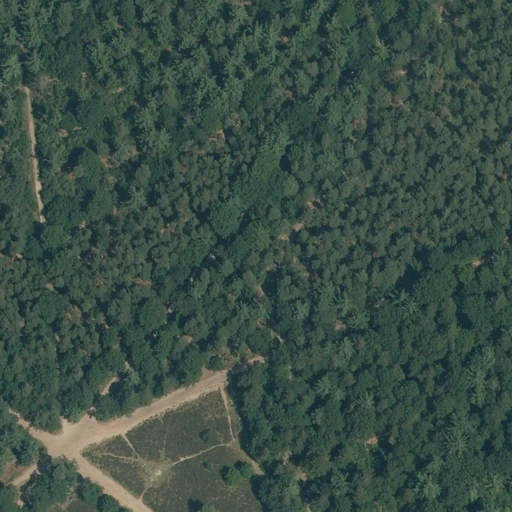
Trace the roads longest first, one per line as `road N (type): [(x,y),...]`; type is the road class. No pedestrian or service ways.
road 1 (track): [(16,0),(63,426),(55,449)]
road 2 (track): [(511,250),(231,373)]
road 3 (track): [(55,449),(226,238)]
road 4 (track): [(231,373),(55,449)]
road 5 (track): [(297,147),(412,0)]
